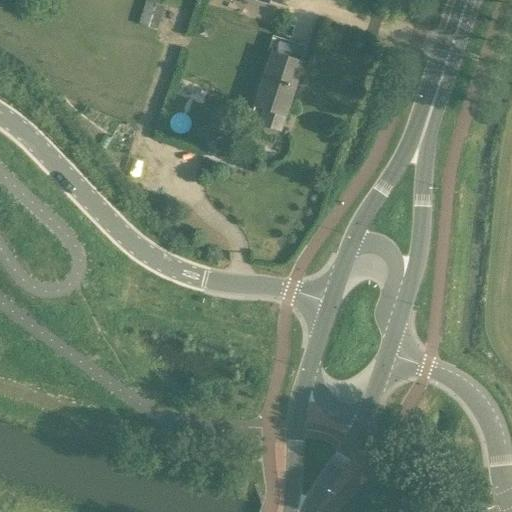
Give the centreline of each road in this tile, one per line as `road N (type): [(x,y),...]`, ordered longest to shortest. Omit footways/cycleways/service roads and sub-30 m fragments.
road 1 (tertiary): [(327,301),(196,279),(148,256),(0,112)]
road 2 (tertiary): [(511,507),(496,434),(474,400),(389,349)]
road 3 (secondary): [(408,281),(426,123)]
road 4 (secondary): [(426,123),(347,246)]
road 5 (secondary): [(307,370),(294,428),(298,506)]
road 6 (secondary): [(426,123),(466,0)]
road 7 (secondary): [(298,506),(320,487),(369,407)]
